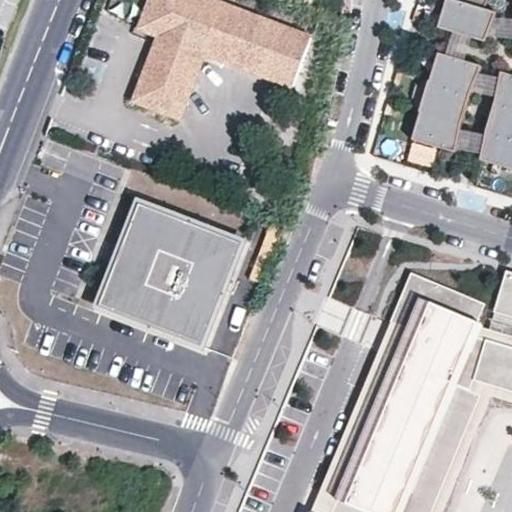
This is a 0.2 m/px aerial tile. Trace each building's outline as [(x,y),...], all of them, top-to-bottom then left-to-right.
[(295,88),(313,38),(210,0),(151,0),(141,29),(160,37),(136,102),(181,119),(206,54),(295,88)] [(485,11),(488,0),(448,0),(440,29),(487,43),(495,14),(485,11)] [(472,96),(483,67),(440,55),(421,113),(415,141),(457,154),(463,125),(472,96)] [(482,161),(511,170),(511,76),(502,73),(482,161)] [(204,347),(244,244),(141,205),(100,307),(204,347)] [(433,511),(482,396),(472,392),(475,381),(511,392),(511,273),(508,272),(495,313),(511,318),(511,336),(478,326),(487,305),(412,274),(392,323),(410,330),(334,511),(333,511),(433,511)] [(315,506),(312,511),(333,511),(334,511),(410,330),(392,323),(315,506)] [(443,511),(492,397),(511,403),(511,392),(475,381),(472,392),(482,396),(433,511),(443,511)]
